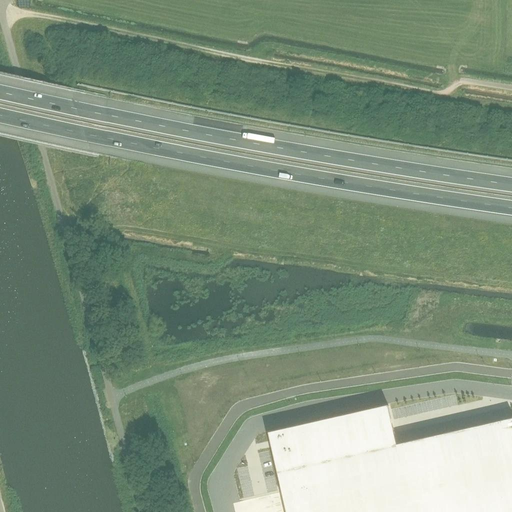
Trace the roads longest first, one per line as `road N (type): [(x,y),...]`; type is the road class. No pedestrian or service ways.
road 1 (motorway): [(511,184),(0,91)]
road 2 (motorway): [(0,115),(511,208)]
road 3 (unclassified): [(141,511),(0,21)]
road 4 (track): [(462,80),(456,102),(24,14),(4,32)]
